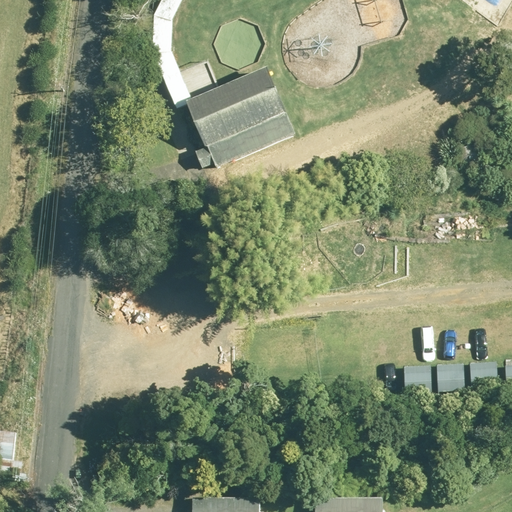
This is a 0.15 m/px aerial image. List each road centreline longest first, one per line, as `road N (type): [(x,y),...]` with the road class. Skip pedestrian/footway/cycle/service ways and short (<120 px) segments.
road 1 (unclassified): [(42,511),(100,0)]
road 2 (track): [(62,318),(511,295)]
road 3 (track): [(70,247),(119,271),(140,314),(144,358),(115,393),(53,404)]
